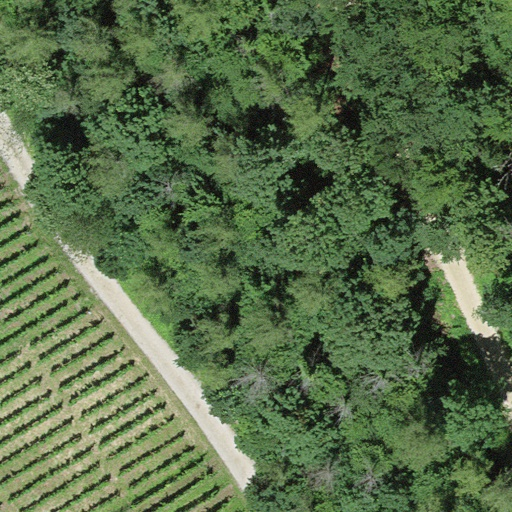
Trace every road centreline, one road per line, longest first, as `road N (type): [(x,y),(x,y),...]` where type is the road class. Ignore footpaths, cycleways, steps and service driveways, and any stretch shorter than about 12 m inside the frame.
road 1 (track): [(0,120),(61,216),(226,435),(271,511)]
road 2 (track): [(511,395),(316,0)]
